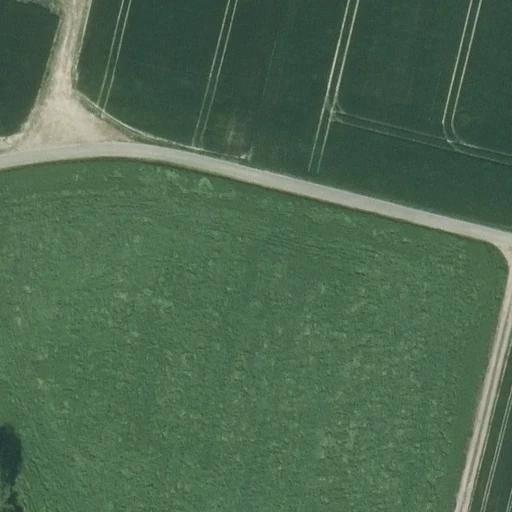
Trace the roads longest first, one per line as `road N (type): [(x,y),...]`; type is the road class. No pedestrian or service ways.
road 1 (unclassified): [(511,245),(152,154),(108,150),(0,163)]
road 2 (track): [(511,298),(460,511)]
road 3 (track): [(62,153),(65,61),(78,0)]
